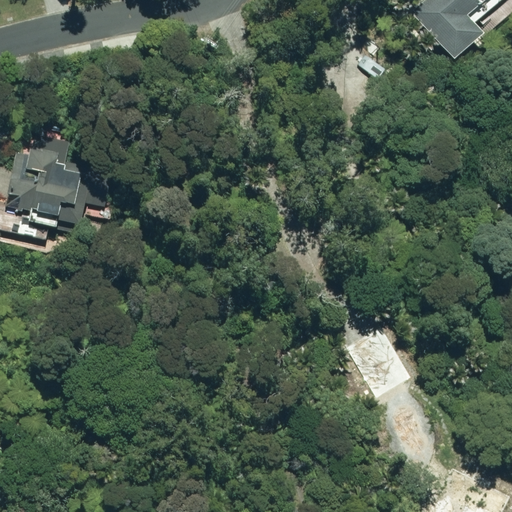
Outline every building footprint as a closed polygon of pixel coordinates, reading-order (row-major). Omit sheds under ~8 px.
[(435,0),(415,19),(461,70),(490,44),(472,24),(499,0),(435,0)] [(114,179),(71,169),(76,148),(44,140),(43,147),(36,146),(32,164),(19,160),(6,215),(84,234),(90,210),(107,215),(114,179)] [(436,248),(471,271),(483,253),(449,230),(436,248)] [(340,343),(366,386),(407,362),(382,319),(340,343)] [(424,511),(507,511),(511,502),(511,485),(452,456),(424,511)]
